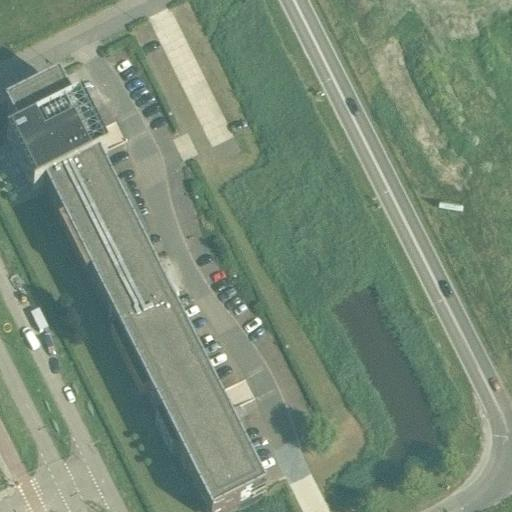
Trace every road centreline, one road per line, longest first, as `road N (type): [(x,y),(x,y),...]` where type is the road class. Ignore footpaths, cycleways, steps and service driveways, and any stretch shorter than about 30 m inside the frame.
road 1 (primary): [(97,468),(0,275)]
road 2 (primary): [(0,355),(64,486)]
